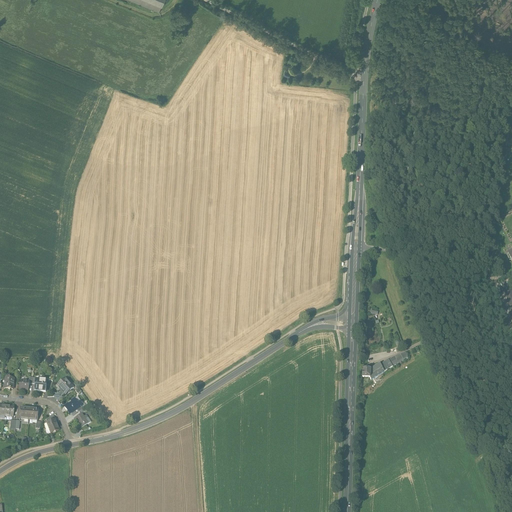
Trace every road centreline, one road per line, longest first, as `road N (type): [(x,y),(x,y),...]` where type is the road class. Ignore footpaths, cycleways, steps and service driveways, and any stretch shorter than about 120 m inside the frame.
road 1 (tertiary): [(352,321),(306,327),(156,419),(70,444)]
road 2 (primary): [(355,247),(363,79),(377,0)]
road 3 (track): [(488,255),(477,230),(442,219),(420,187),(415,165),(430,95)]
road 4 (track): [(509,511),(490,453),(431,337)]
road 5 (primary): [(347,511),(352,321)]
road 6 (unclassified): [(355,247),(392,253),(405,266),(431,337)]
